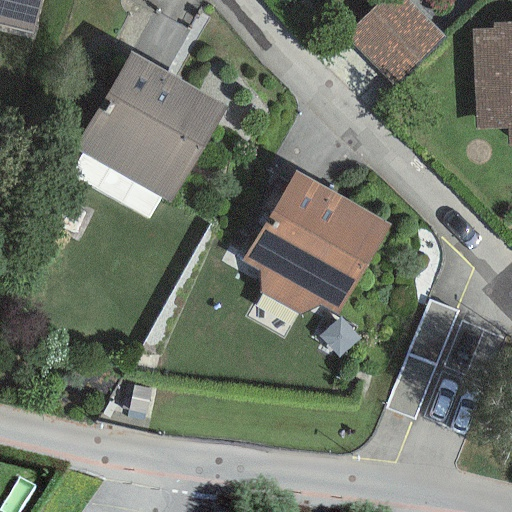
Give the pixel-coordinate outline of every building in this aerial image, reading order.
[(36,0),(0,0),(0,30),(28,37),(36,0)] [(443,41),(403,0),(382,0),(343,38),(393,90),(443,41)] [(511,26),(481,28),(488,146),(511,144),(511,26)] [(228,124),(143,71),(91,154),(176,207),(228,124)] [(403,235),(308,185),(262,272),(358,322),(403,235)]
